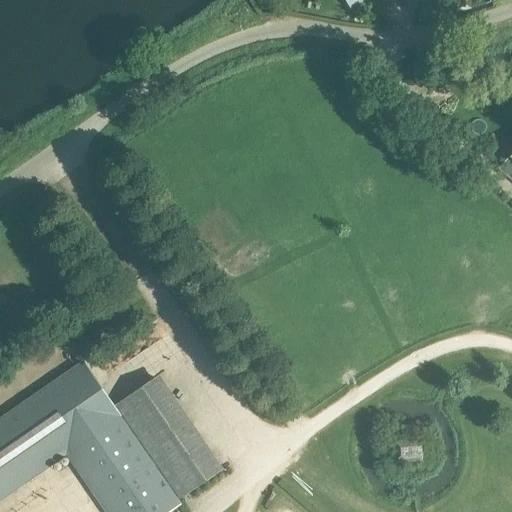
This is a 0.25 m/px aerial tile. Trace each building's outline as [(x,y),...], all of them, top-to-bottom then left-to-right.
[(343,0),(350,9),(365,0),(343,0)] [(510,158),(500,169),(511,178),(511,158),(511,159),(510,158)] [(0,500),(67,454),(107,511),(168,511),(181,504),(178,500),(113,406),(83,363),(0,420),(0,500)] [(155,377),(113,406),(178,500),(220,472),(155,377)] [(423,461),(421,439),(394,441),(395,463),(423,461)]
